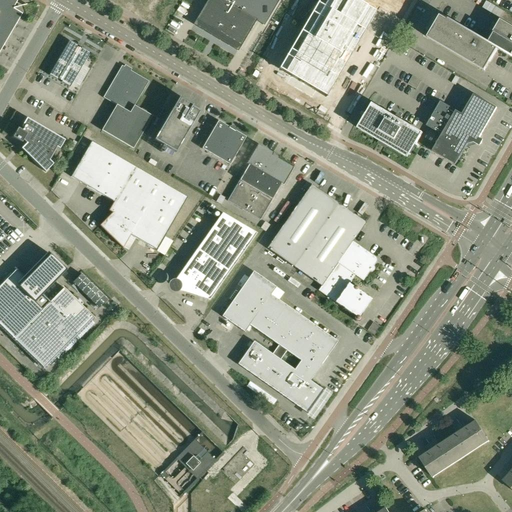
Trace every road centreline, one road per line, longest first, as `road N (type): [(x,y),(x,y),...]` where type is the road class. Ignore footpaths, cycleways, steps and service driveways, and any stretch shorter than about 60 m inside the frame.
road 1 (unclassified): [(338,410),(303,459),(295,457),(0,167)]
road 2 (primary): [(295,498),(365,435),(496,265)]
road 3 (tertiary): [(311,144),(64,0)]
road 4 (tertiary): [(486,231),(355,158),(311,144)]
road 5 (tertiary): [(311,144),(476,246)]
road 6 (unclassified): [(0,105),(61,0)]
